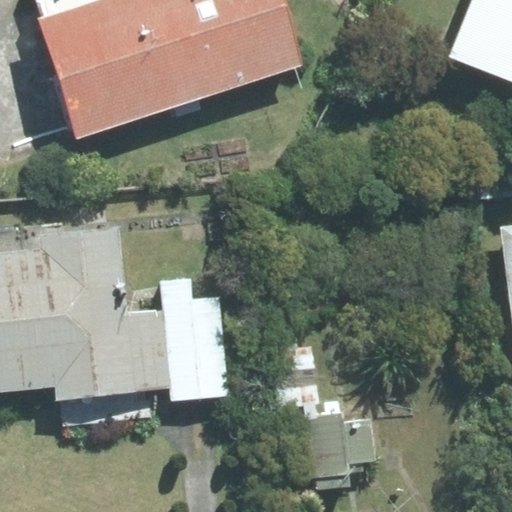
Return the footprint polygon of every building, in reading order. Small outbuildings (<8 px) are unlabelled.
[(189,108),(184,98),(285,65),(263,0),(67,0),(15,17),(55,139),(157,106),(160,117),(189,108)] [(511,96),(511,0),(442,0),(418,59),(511,96)] [(511,165),(457,166),(458,200),(511,199),(511,165)] [(192,206),(191,188),(161,190),(163,208),(192,206)] [(511,224),(487,227),(511,470),(511,224)] [(40,401),(157,390),(150,314),(115,317),(107,229),(26,237),(27,247),(0,249),(0,391),(40,388),(40,401)] [(161,400),(219,394),(210,298),(182,300),(180,278),(150,282),(161,400)] [(282,419),(287,480),(301,478),(302,490),(340,487),(338,473),(355,472),(354,462),(366,460),(362,419),(333,421),(333,414),(307,416),(306,405),(310,405),(305,347),(263,351),(268,408),(295,406),(296,418),(282,419)]
